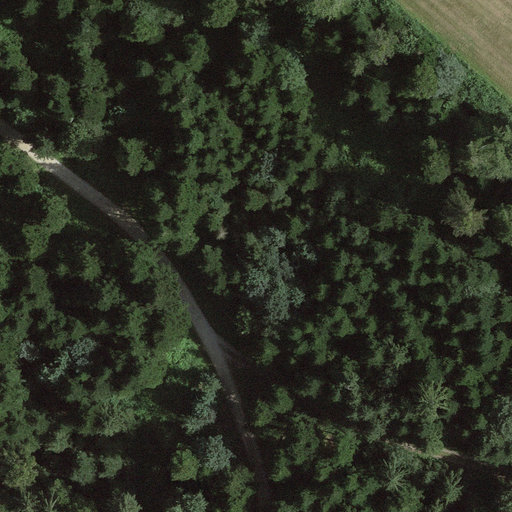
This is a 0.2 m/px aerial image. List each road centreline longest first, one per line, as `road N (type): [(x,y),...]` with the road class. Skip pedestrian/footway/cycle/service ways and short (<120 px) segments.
road 1 (track): [(268,511),(242,418),(177,291),(104,205),(0,124)]
road 2 (track): [(210,345),(373,430),(511,474)]
